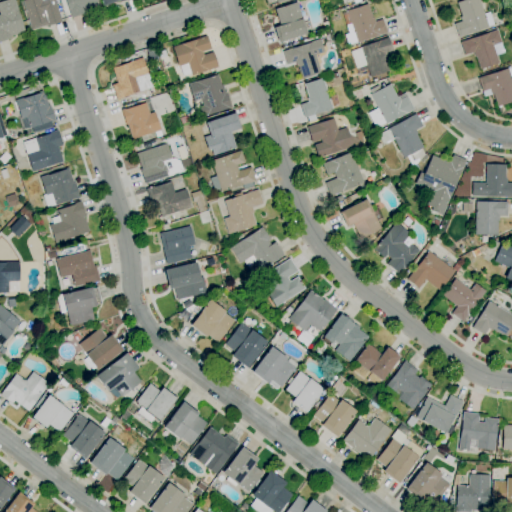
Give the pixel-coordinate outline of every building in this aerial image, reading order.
[(0,42),(0,1),(3,0),(13,0),(24,31),(9,36),(10,39),(0,42)] [(30,30),(29,25),(28,25),(27,20),(21,1),(23,0),(53,0),(61,22),(46,27),(46,25),(30,30)] [(70,18),(64,0),(96,0),(100,10),(82,16),(81,14),(70,18)] [(458,37),(454,24),(461,21),(460,17),(461,17),(456,3),(465,0),(478,0),(483,14),(489,12),(493,25),(488,27),(488,28),(458,37)] [(278,43),(273,28),(280,26),(275,9),(296,3),(306,34),(278,43)] [(348,45),(344,35),(353,32),(346,11),(367,4),(372,18),(373,17),(375,22),(382,19),(387,33),(356,43),(356,42),(348,45)] [(479,70),(475,56),(474,57),(472,52),(464,55),(460,42),(469,39),(469,40),(488,33),(497,30),(501,43),(500,43),(503,53),(496,56),(498,64),(479,70)] [(182,76),(178,66),(177,66),(171,47),(206,35),(210,49),(201,52),(202,55),(212,52),(217,67),(191,76),(190,73),(182,76)] [(370,78),(366,65),(355,69),(349,51),(360,48),(360,47),(379,41),(378,40),(388,37),(393,51),(384,54),(385,57),(384,58),(389,72),(370,78)] [(302,79),(298,66),(297,66),(295,62),(287,65),(282,51),(319,39),(324,53),(315,55),(321,73),(302,79)] [(116,99),(111,85),(117,83),(111,67),(115,66),(115,67),(142,58),(152,87),(123,97),(116,99)] [(511,102),(496,107),(492,94),(491,94),(489,89),(482,92),(477,78),(486,75),(507,68),(508,69),(511,67),(511,79),(511,80),(511,83),(511,102)] [(202,117),(199,107),(202,106),(200,99),(193,101),(187,84),(216,75),(220,86),(221,85),(224,94),(226,93),(231,107),(202,117)] [(308,122),(307,117),(304,118),(299,105),(308,102),(307,98),(308,98),(303,84),(322,78),(328,97),(337,95),(340,105),(331,108),(332,109),(314,114),(316,120),(308,122)] [(375,129),(367,114),(377,108),(370,95),(371,94),(369,90),(378,85),(381,89),(389,84),(396,97),(397,97),(398,97),(404,93),(413,110),(404,115),(404,114),(385,124),(385,123),(375,129)] [(32,133),(30,127),(21,130),(17,118),(21,117),(15,100),(23,98),(23,99),(43,92),(48,107),(49,107),(54,122),(49,123),(51,127),(32,133)] [(131,140),(126,125),(125,125),(120,110),(124,108),(124,110),(145,103),(148,114),(154,112),(160,131),(159,131),(161,136),(156,137),(154,132),(131,140)] [(411,163),(407,156),(403,158),(393,140),(383,146),(377,135),(408,118),(408,117),(415,113),(422,127),(415,130),(417,134),(416,135),(423,148),(421,149),(425,156),(411,163)] [(212,155),(210,149),(207,150),(203,137),(209,135),(206,123),(236,114),(240,128),(229,132),(235,148),(212,155)] [(318,158),(314,145),(321,142),(320,139),(311,142),(307,127),(316,124),(333,118),(337,130),(346,127),(352,148),(342,151),(326,155),(327,156),(324,157),(324,156),(318,158)] [(10,140),(6,130),(12,127),(16,130),(19,136),(10,140)] [(32,172),(26,154),(26,155),(22,143),(49,134),(48,133),(57,130),(62,145),(57,147),(62,162),(32,172)] [(356,140),(354,134),(360,132),(362,138),(356,140)] [(179,160),(182,171),(144,184),(139,169),(140,169),(135,153),(166,143),(171,158),(179,160)] [(220,192),(219,189),(213,191),(209,178),(215,176),(210,160),(240,151),(244,163),(236,166),(238,171),(250,167),(254,181),(251,182),(252,186),(242,190),(241,186),(220,192)] [(331,197),(325,183),(335,178),(333,173),(326,176),(321,164),(330,160),(330,161),(350,152),(360,176),(360,175),(363,180),(362,180),(363,182),(341,191),(342,192),(331,197)] [(441,216),(430,211),(432,208),(426,205),(431,192),(414,184),(420,172),(423,174),(431,155),(445,161),(445,160),(450,162),(453,155),(466,161),(462,168),(449,198),(441,216)] [(511,196),(470,196),(471,183),(485,183),(485,164),(505,165),(504,178),(506,178),(506,183),(511,183),(511,196)] [(46,208),(42,195),(44,194),(39,177),(47,175),(68,168),(73,183),(74,183),(79,198),(75,199),(75,198),(46,208)] [(161,217),(156,200),(150,202),(145,189),(152,186),(153,188),(170,182),(173,193),(185,189),(191,206),(163,215),(164,216),(161,217)] [(227,234),(222,219),(228,217),(223,201),(233,198),(233,196),(241,193),(242,195),(257,189),(262,203),(251,207),(253,212),(251,213),(255,224),(227,234)] [(198,213),(195,202),(192,203),(189,194),(201,190),(207,210),(198,213)] [(8,207),(5,198),(14,194),(18,204),(8,207)] [(359,240),(351,224),(346,227),(340,213),(366,200),(372,211),(376,209),(381,219),(376,222),(380,229),(359,240)] [(55,244),(49,225),(53,224),(51,218),(58,216),(56,210),(74,205),(74,204),(80,202),(85,216),(83,216),(84,218),(84,219),(88,231),(67,238),(67,239),(55,244)] [(496,236),(474,235),(475,202),(498,202),(506,202),(506,217),(498,217),(498,221),(496,221),(496,236)] [(401,220),(397,216),(401,211),(405,215),(401,220)] [(407,226),(402,222),(406,217),(411,222),(407,226)] [(397,275),(385,264),(390,259),(386,255),(382,259),(371,250),(395,223),(409,235),(408,235),(411,238),(413,242),(411,245),(418,251),(397,275)] [(166,265),(162,249),(163,249),(159,233),(163,232),(164,233),(189,226),(194,245),(188,246),(191,258),(169,264),(166,265)] [(258,272),(253,264),(247,268),(243,261),(239,264),(229,248),(262,227),(269,238),(266,240),(270,245),(275,242),(283,256),(274,261),(275,263),(265,269),(265,267),(258,272)] [(511,282),(504,279),(508,268),(492,261),(501,242),(511,246),(511,282)] [(74,286),(71,275),(59,278),(54,259),(89,251),(93,268),(95,267),(98,280),(74,286)] [(439,291),(424,280),(418,289),(406,280),(427,252),(453,271),(439,291)] [(207,266),(206,259),(212,258),(214,264),(207,266)] [(275,307),(257,279),(289,259),(297,271),(286,278),(289,282),(297,277),(304,288),(275,307)] [(0,263),(5,263),(5,262),(18,261),(19,281),(7,281),(7,293),(0,293),(0,263)] [(176,300),(173,287),(168,288),(164,270),(195,262),(199,278),(202,277),(206,293),(176,300)] [(461,322),(451,314),(456,307),(442,296),(454,279),(469,290),(474,283),(484,292),(461,322)] [(226,298),(224,289),(232,287),(234,295),(226,298)] [(69,325),(66,311),(59,313),(55,296),(90,288),(91,289),(97,288),(101,304),(95,306),(96,306),(90,308),(93,320),(69,325)] [(319,332),(309,324),(303,332),(287,319),(309,291),(322,301),(323,300),(336,311),(319,332)] [(7,307),(6,300),(15,299),(15,306),(7,307)] [(184,309),(181,304),(188,300),(190,303),(188,304),(189,306),(184,309)] [(217,343),(207,335),(205,337),(189,325),(209,300),(225,312),(224,313),(233,321),(217,343)] [(511,325),(504,337),(491,329),(490,330),(488,328),(483,335),(471,328),(488,301),(511,316),(511,325)] [(0,345),(0,306),(19,322),(11,331),(12,331),(0,345)] [(348,362),(334,351),(339,344),(338,344),(333,340),(330,344),(321,337),(339,314),(351,323),(352,322),(359,327),(358,329),(367,337),(366,339),(368,340),(362,348),(360,346),(348,362)] [(246,369),(230,356),(233,353),(223,345),(240,323),(249,331),(250,330),(267,343),(246,369)] [(91,370),(82,360),(87,356),(86,355),(85,356),(82,352),(83,351),(78,345),(98,329),(106,338),(110,335),(122,350),(96,370),(94,367),(91,370)] [(280,340),(277,338),(281,332),(285,335),(282,339),(281,339),(280,340)] [(380,381),(368,372),(364,378),(353,371),(358,364),(354,361),(366,344),(369,346),(370,345),(376,350),(375,351),(380,355),(386,348),(398,357),(380,381)] [(280,388),(270,380),(267,384),(251,372),(270,347),(286,358),(284,360),(286,361),(289,358),(297,364),(280,388)] [(114,400),(107,391),(107,392),(95,377),(126,353),(138,369),(133,373),(140,382),(120,397),(119,396),(114,400)] [(53,366),(47,359),(52,354),(58,361),(53,366)] [(411,410),(383,388),(403,361),(417,371),(414,375),(418,378),(420,376),(430,384),(411,410)] [(305,413),(291,402),(294,398),(284,390),(298,371),(323,389),(305,413)] [(27,411),(25,410),(24,410),(19,407),(20,406),(13,401),(11,404),(0,395),(0,393),(15,374),(25,381),(32,372),(48,384),(27,411)] [(58,383),(62,378),(69,384),(65,388),(58,383)] [(149,422),(136,412),(140,406),(139,405),(138,406),(136,404),(136,403),(135,402),(148,384),(158,392),(162,388),(175,398),(159,420),(153,417),(149,422)] [(336,437),(321,426),(323,423),(312,415),(328,394),(339,402),(340,400),(356,411),(336,437)] [(58,432),(48,424),(45,428),(31,418),(37,410),(33,407),(43,395),(46,397),(48,395),(61,405),(61,406),(72,414),(58,432)] [(421,421),(415,418),(426,397),(443,406),(449,395),(462,403),(453,420),(452,419),(444,434),(421,421)] [(189,445),(178,436),(177,439),(162,427),(182,402),(198,414),(196,416),(206,424),(189,445)] [(124,421),(119,417),(124,411),(129,415),(124,421)] [(468,451),(457,450),(462,412),(478,414),(477,422),(483,423),(483,418),(497,419),(493,450),(469,447),(468,451)] [(84,459),(69,448),(72,444),(62,436),(64,432),(63,431),(68,423),(70,424),(77,414),(88,422),(89,421),(104,433),(84,459)] [(367,460),(341,441),(357,420),(367,427),(374,418),(390,430),(367,460)] [(511,449),(501,449),(502,437),(499,437),(499,432),(502,432),(502,425),(511,425),(511,449)] [(214,474),(189,454),(209,427),(223,438),(226,435),(237,444),(214,474)] [(116,481),(106,474),(105,475),(89,463),(108,437),(124,449),(122,451),(132,459),(116,481)] [(398,483),(383,472),(385,468),(375,460),(391,438),(402,446),(404,447),(409,441),(422,450),(417,457),(398,483)] [(179,459),(172,453),(180,442),(187,449),(179,459)] [(247,492),(236,484),(236,485),(221,474),(241,447),(257,459),(252,465),(262,473),(247,492)] [(143,504),(127,493),(132,486),(123,479),(137,459),(147,467),(148,466),(163,478),(143,504)] [(433,505),(423,497),(420,501),(405,489),(425,463),(440,475),(439,477),(449,485),(433,505)] [(271,511),(256,511),(249,506),(254,499),(250,496),(269,471),(285,483),(281,487),(291,495),(278,511),(273,511),(272,511),(271,511)] [(470,511),(455,511),(456,485),(467,486),(468,475),(489,475),(488,511),(470,511)] [(0,507),(0,478),(14,489),(0,507)] [(511,511),(504,511),(504,506),(492,506),(492,482),(505,482),(505,478),(511,478),(511,511)] [(185,511),(152,511),(148,509),(167,483),(183,495),(182,497),(191,505),(185,511)] [(3,511),(18,492),(34,504),(30,508),(35,511),(3,511)] [(285,511),(297,496),(307,504),(310,500),(325,511),(324,511),(285,511)]
